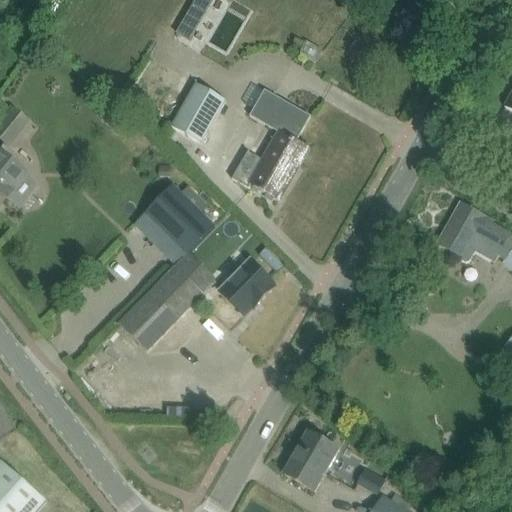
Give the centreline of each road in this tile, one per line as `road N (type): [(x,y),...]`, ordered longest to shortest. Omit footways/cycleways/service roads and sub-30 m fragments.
road 1 (tertiary): [(214,511),(425,149)]
road 2 (unclassified): [(131,511),(0,347)]
road 3 (tertiary): [(425,149),(509,0)]
